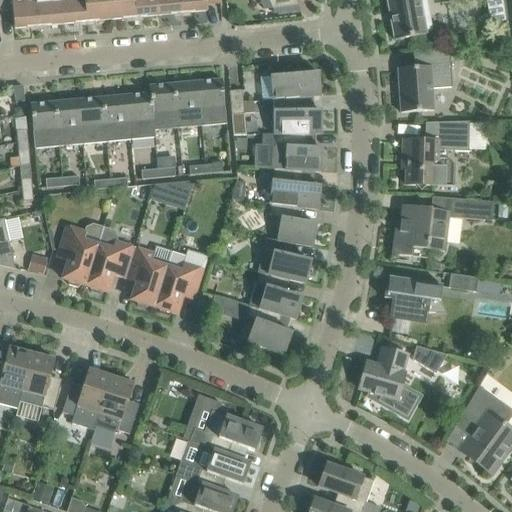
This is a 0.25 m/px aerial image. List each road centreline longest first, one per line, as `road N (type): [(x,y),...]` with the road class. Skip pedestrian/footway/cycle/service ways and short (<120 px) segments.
road 1 (residential): [(306,410),(339,306),(356,215),(353,34)]
road 2 (residential): [(0,65),(353,34)]
road 3 (residential): [(306,410),(144,342),(0,302)]
road 4 (residential): [(473,511),(416,466),(306,410)]
